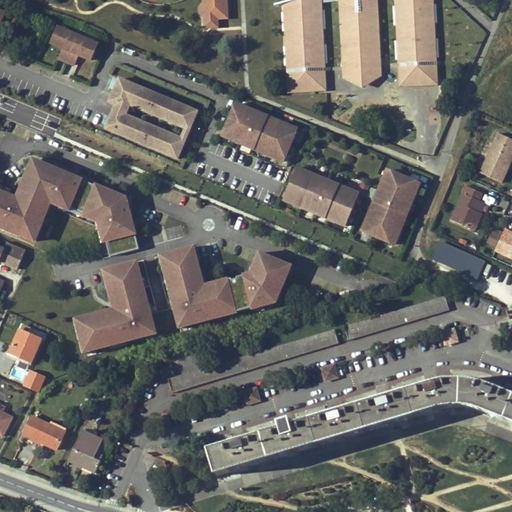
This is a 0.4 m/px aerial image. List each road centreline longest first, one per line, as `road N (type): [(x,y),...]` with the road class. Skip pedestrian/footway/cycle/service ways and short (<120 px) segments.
road 1 (residential): [(141,444),(155,408),(454,320),(489,324)]
road 2 (residential): [(141,444),(476,356)]
